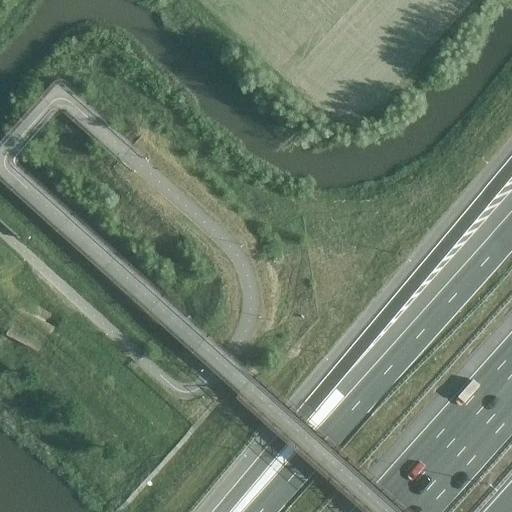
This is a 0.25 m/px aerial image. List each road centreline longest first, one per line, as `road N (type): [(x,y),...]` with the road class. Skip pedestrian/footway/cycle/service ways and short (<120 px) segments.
road 1 (motorway): [(511,163),(229,511)]
road 2 (motorway): [(511,224),(256,511)]
road 3 (motorway): [(511,374),(388,511)]
road 4 (track): [(111,468),(0,367)]
